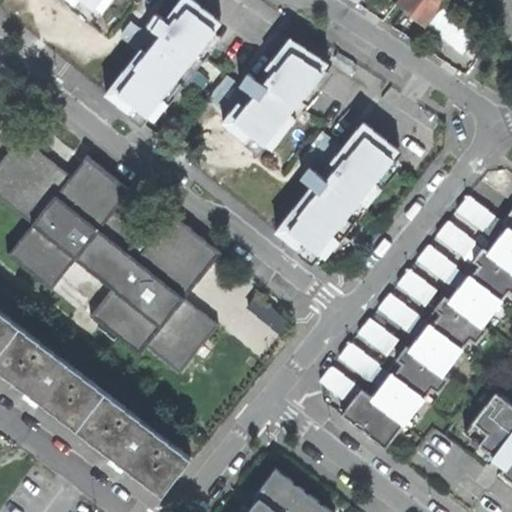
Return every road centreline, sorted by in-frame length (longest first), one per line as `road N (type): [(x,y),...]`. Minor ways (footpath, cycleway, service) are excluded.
road 1 (residential): [(0,34),(347,313)]
road 2 (residential): [(347,313),(495,127)]
road 3 (residential): [(495,127),(491,113),(316,0)]
road 4 (residential): [(415,511),(268,399)]
road 5 (residential): [(133,511),(0,409)]
road 6 (residential): [(178,511),(268,399)]
